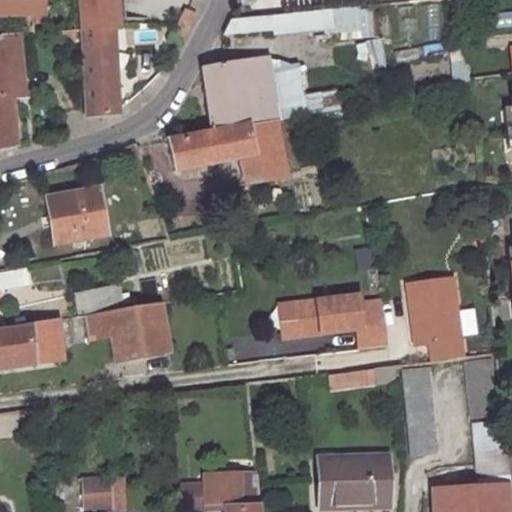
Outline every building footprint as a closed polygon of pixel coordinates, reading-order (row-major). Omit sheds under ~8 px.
[(0,0),(0,16),(42,15),(41,0),(0,0)] [(78,0),(80,27),(112,25),(116,24),(113,0),(78,0)] [(120,0),(113,0),(116,24),(122,24),(120,0)] [(334,8),(333,30),(371,31),(371,9),(334,8)] [(179,46),(196,13),(184,9),(169,41),(179,46)] [(221,34),(272,28),(271,17),(229,21),(221,34)] [(118,111),(112,25),(80,27),(86,117),(118,115),(118,111)] [(45,30),(45,39),(73,36),(72,28),(45,30)] [(16,33),(17,42),(36,40),(35,31),(16,33)] [(0,94),(10,93),(21,92),(17,42),(16,33),(0,34),(0,94)] [(265,60),(233,64),(243,127),(249,126),(275,121),(265,60)] [(243,127),(233,64),(202,69),(211,132),(243,127)] [(0,151),(15,147),(10,93),(0,94),(0,151)] [(254,158),(242,160),(247,186),(284,177),(275,121),(249,126),(254,158)] [(166,140),(174,172),(242,160),(254,158),(249,126),(243,127),(211,132),(166,140)] [(101,189),(48,197),(54,245),(107,237),(101,189)] [(412,346),(427,344),(457,341),(449,281),(405,285),(409,317),(413,316),(414,324),(410,324),(412,346)] [(356,297),(276,308),(279,332),(313,328),(314,335),(351,329),(354,351),(385,347),(379,302),(357,306),(356,297)] [(162,303),(106,312),(110,339),(114,362),(170,354),(162,303)] [(471,308),(458,311),(463,335),(475,333),(471,308)] [(68,318),(72,344),(110,339),(106,312),(68,318)] [(58,320),(31,324),(37,366),(64,362),(58,320)] [(0,370),(37,366),(31,324),(0,328),(0,370)] [(280,339),(314,335),(313,328),(279,332),(280,339)] [(457,341),(427,344),(429,362),(459,359),(457,341)] [(491,359),(467,361),(472,424),(496,421),(491,359)] [(405,449),(429,446),(421,366),(397,369),(405,449)] [(373,369),(374,384),(391,382),(389,367),(373,369)] [(367,372),(325,377),(327,392),(369,386),(367,372)] [(501,429),(473,431),(476,479),(508,477),(505,440),(501,429)] [(389,456),(317,458),(319,509),(391,507),(389,456)] [(201,475),(202,484),(203,509),(224,508),(223,511),(259,511),(258,474),(201,475)] [(108,477),(84,478),(85,509),(109,508),(108,477)] [(122,507),(121,477),(108,477),(109,508),(122,507)] [(191,484),(181,485),(181,497),(190,497),(191,497),(191,484)] [(191,509),(203,509),(202,484),(191,484),(191,497),(190,497),(191,509)] [(509,511),(508,485),(431,490),(432,511),(509,511)]
